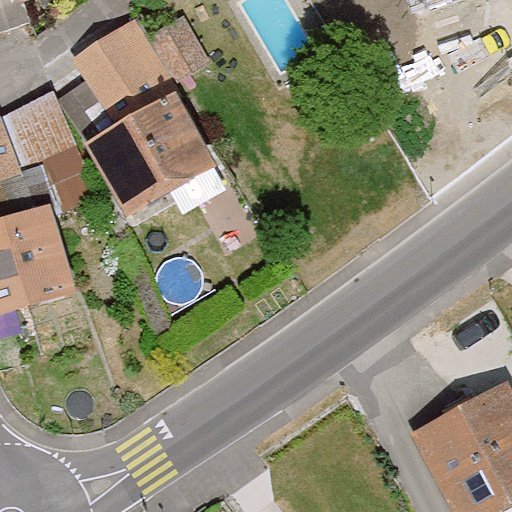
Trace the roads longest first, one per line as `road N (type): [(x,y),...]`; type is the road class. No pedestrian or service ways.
road 1 (residential): [(433,511),(335,333)]
road 2 (primary): [(335,333),(497,211)]
road 3 (primary): [(199,425),(335,333)]
road 4 (primary): [(68,506),(199,425)]
